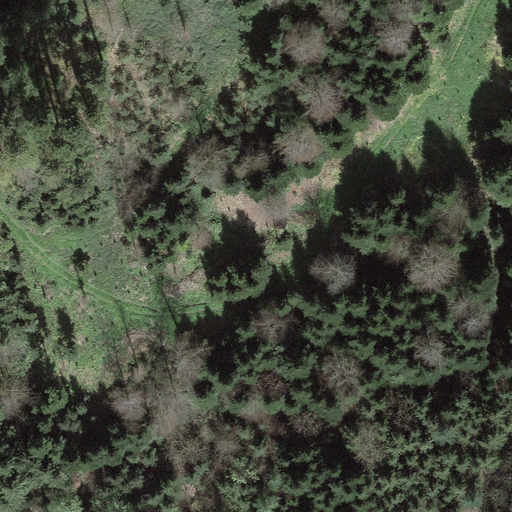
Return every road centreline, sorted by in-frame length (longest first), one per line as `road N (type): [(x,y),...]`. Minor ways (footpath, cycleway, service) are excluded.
road 1 (track): [(178,315),(110,306),(65,282),(0,215)]
road 2 (track): [(178,315),(381,270)]
